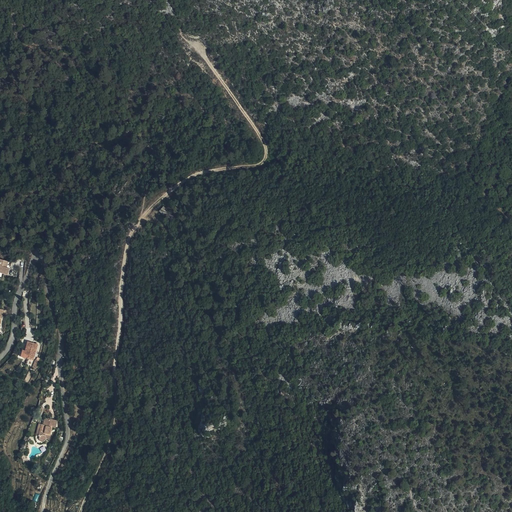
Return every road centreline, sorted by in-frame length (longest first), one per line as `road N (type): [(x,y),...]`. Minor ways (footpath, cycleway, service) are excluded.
road 1 (residential): [(0,356),(35,258),(44,262),(66,436),(41,511)]
road 2 (track): [(143,214),(123,248),(119,411),(80,511)]
road 3 (track): [(197,46),(267,143),(266,158),(200,171),(143,214)]
